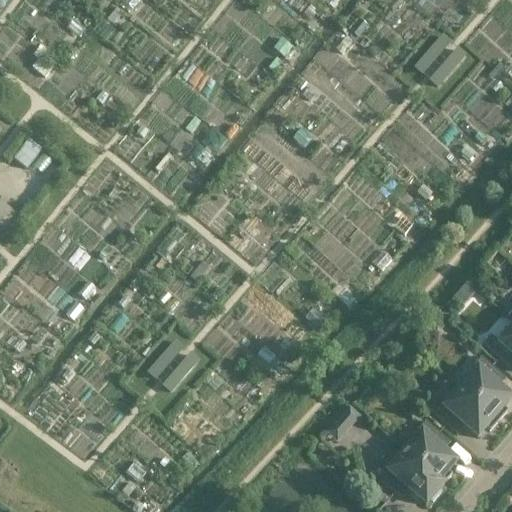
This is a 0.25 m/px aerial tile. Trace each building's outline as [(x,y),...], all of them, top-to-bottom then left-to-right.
[(166,31),(158,40),(174,54),(182,45),(166,31)] [(260,155),(270,160),(277,146),(267,141),(260,155)] [(204,151),(208,162),(221,158),(217,146),(204,151)] [(0,243),(6,249),(22,230),(0,211),(0,243)] [(511,329),(499,344),(490,336),(482,346),(506,367),(511,359),(511,329)] [(473,367),(476,370),(460,389),(498,422),(507,412),(503,409),(511,399),(492,383),(500,374),(481,358),(473,367)] [(485,429),(489,433),(498,422),(460,389),(443,408),(434,400),(426,409),(450,430),(458,422),(477,439),(485,429)] [(349,410),(341,418),(350,427),(358,418),(349,410)] [(417,431),(421,434),(404,453),(442,487),(451,476),(447,473),(455,463),(436,447),(444,438),(425,422),(417,431)] [(385,457),(371,473),(395,494),(402,486),(425,506),(430,501),(432,503),(441,493),(438,491),(442,487),(404,453),(394,465),(385,457)]
